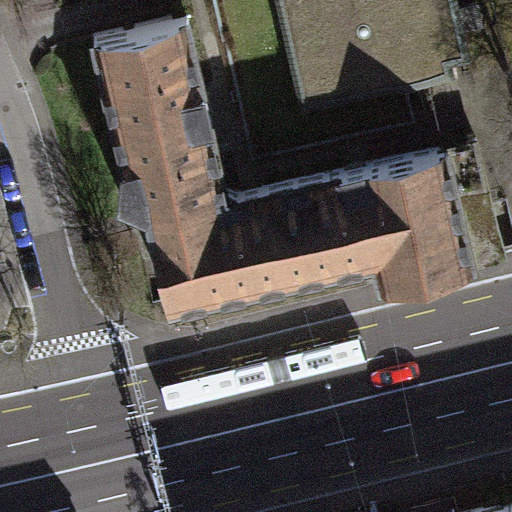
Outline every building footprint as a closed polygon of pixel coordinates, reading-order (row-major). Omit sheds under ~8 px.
[(276,0),(300,104),(406,81),(404,69),(471,57),(456,0),(276,0)] [(119,194),(146,204),(226,187),(188,9),(93,33),(122,159),(119,194)] [(488,181),(458,188),(447,141),(265,183),(286,276),(375,255),(380,277),(504,249),(488,181)] [(146,204),(169,302),(286,276),(265,183),(238,189),(226,187),(146,204)] [(511,511),(511,510),(509,497),(449,511),(511,511)]
